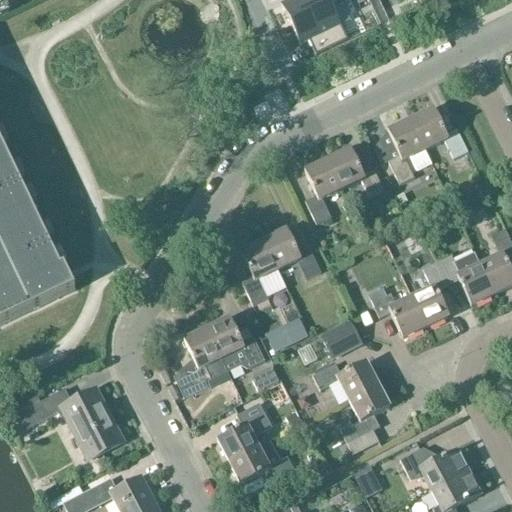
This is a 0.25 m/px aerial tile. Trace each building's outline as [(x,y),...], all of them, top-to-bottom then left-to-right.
[(0,0),(0,329),(75,294),(64,270),(60,272),(0,145),(0,10),(21,0),(0,0)] [(287,0),(289,3),(280,7),(290,28),(331,8),(326,0),(287,0)] [(331,8),(290,28),(300,48),(309,44),(316,59),(348,43),(331,8)] [(410,123),(425,154),(444,145),(454,164),(468,157),(457,133),(446,138),(434,112),(410,123)] [(418,174),(411,161),(425,154),(410,123),(387,135),(399,160),(388,166),(399,191),(415,183),(412,177),(418,174)] [(327,163),(341,192),(360,183),(369,203),(384,196),(372,172),(362,177),(350,152),(327,163)] [(331,221),(322,202),(341,192),(327,163),(304,174),(316,199),(305,205),(316,228),(331,221)] [(286,233),(263,244),(277,273),(296,264),(305,283),(320,276),(308,253),(298,257),(286,233)] [(494,298),(511,289),(511,276),(505,261),(511,257),(511,247),(505,233),(490,240),(499,259),(479,268),(494,298)] [(263,244),(240,255),(252,280),(241,285),(252,309),(267,302),(286,292),(277,273),(263,244)] [(459,284),(471,309),(494,298),(479,268),(474,256),(455,265),(452,259),(436,266),(448,289),(459,284)] [(437,295),(448,289),(436,266),(422,273),(431,291),(411,301),(426,331),(449,320),(437,295)] [(386,299),(382,292),(368,299),(379,322),(390,317),(402,342),(426,331),(411,301),(395,308),(390,297),(386,299)] [(230,321),(206,332),(221,362),(227,374),(238,369),(246,373),(249,372),(264,364),(253,341),(242,346),(230,321)] [(331,360),(360,346),(350,324),(320,338),(331,360)] [(299,325),(288,331),(296,347),(307,342),(299,325)] [(186,378),(173,384),(182,402),(195,396),(196,398),(211,390),(208,385),(227,376),(227,374),(221,362),(206,332),(191,340),(183,344),(195,369),(184,374),(186,378)] [(336,367),(312,379),(320,394),(339,384),(349,403),(377,388),(365,365),(341,378),(336,367)] [(271,370),(254,378),(252,384),(258,395),(279,385),(271,370)] [(350,426),(340,431),(355,460),(377,448),(370,435),(379,430),(373,419),(389,411),(377,388),(349,403),(357,419),(348,423),(350,426)] [(88,462),(122,444),(96,394),(72,407),(65,394),(19,417),(27,432),(62,414),(88,462)] [(217,443),(229,466),(258,451),(251,439),(270,429),(258,406),(235,419),(241,430),(217,443)] [(258,451),(229,466),(241,489),(265,476),(270,487),(294,475),(286,459),(280,462),(270,444),(258,451)] [(468,476),(456,454),(431,467),(423,453),(400,465),(410,485),(425,483),(432,495),(468,476)] [(365,475),(354,480),(364,502),(379,495),(372,481),(368,483),(365,475)] [(432,495),(438,508),(434,511),(454,511),(480,498),(468,476),(432,495)] [(74,492),(44,508),(46,511),(52,511),(62,507),(64,511),(91,511),(112,501),(117,511),(158,511),(141,479),(116,492),(110,482),(78,499),(74,492)]
